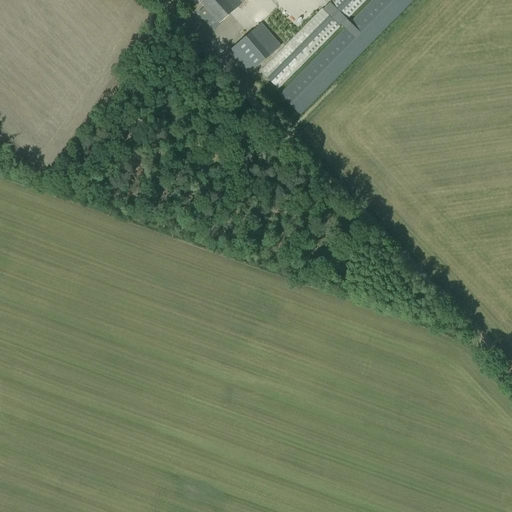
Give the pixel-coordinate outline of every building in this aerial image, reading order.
[(198,0),(207,9),(216,0),(198,0)] [(242,2),(240,0),(216,0),(207,9),(219,23),(242,2)] [(366,0),(330,0),(260,71),(278,89),(366,0)] [(301,116),(414,0),(371,0),(279,94),(301,116)] [(248,75),(281,46),(261,23),(227,52),(248,75)]
